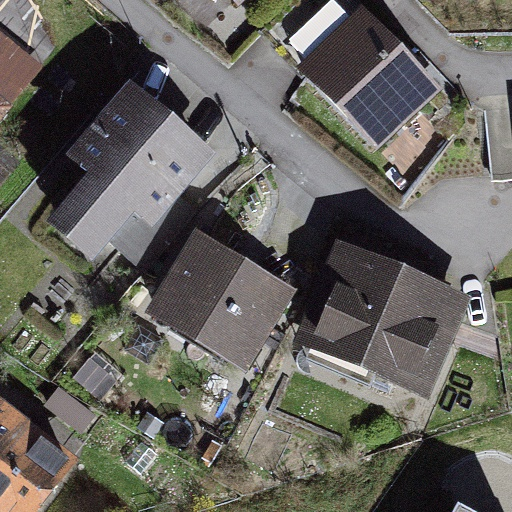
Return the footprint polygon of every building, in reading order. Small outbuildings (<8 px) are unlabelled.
[(0,139),(65,52),(31,0),(7,0),(0,10),(0,139)] [(334,4),(291,46),(313,69),(306,76),(373,146),(431,91),(364,21),(357,28),(334,4)] [(212,165),(127,93),(59,172),(82,191),(42,238),(91,279),(130,233),(144,245),(212,165)] [(511,109),(485,112),(491,177),(511,175),(511,109)] [(296,305),(196,246),(147,330),(247,388),(296,305)] [(467,312),(336,258),(294,359),(424,413),(467,312)] [(50,511),(76,481),(0,420),(0,511),(50,511)]
